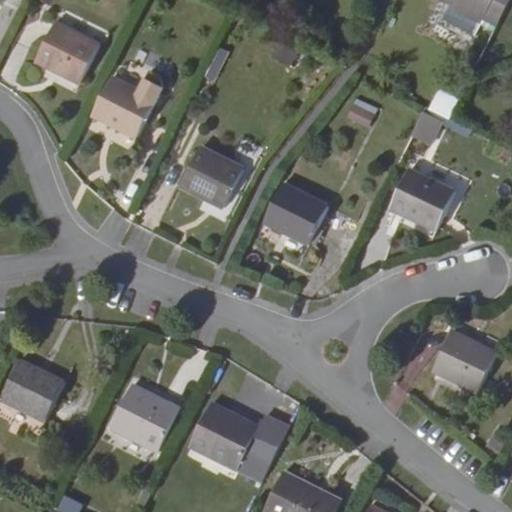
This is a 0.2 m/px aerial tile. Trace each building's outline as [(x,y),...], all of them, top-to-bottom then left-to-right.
[(442,0),(451,4),(449,8),(480,24),(482,20),(496,28),(510,0),(442,0)] [(480,24),(449,8),(442,22),(473,38),(480,24)] [(98,45),(54,22),(34,60),(78,83),(98,45)] [(292,69),(300,54),(278,43),(270,59),(292,69)] [(156,100),(112,76),(92,114),(137,138),(156,100)] [(455,109),(437,100),(431,112),(449,121),(455,109)] [(374,115),(353,104),(347,117),(368,128),(374,115)] [(421,113),(411,138),(431,146),(441,121),(421,113)] [(429,157),(431,145),(409,142),(408,154),(429,157)] [(242,172),(199,149),(179,187),(222,210),(242,172)] [(453,193),(408,171),(390,208),(435,230),(453,193)] [(331,209),(286,186),(265,225),(311,248),(331,209)] [(495,355),(450,333),(431,372),(477,395),(495,355)] [(62,385),(19,364),(0,401),(43,423),(62,385)] [(177,412),(128,388),(107,429),(156,454),(177,412)] [(257,429),(209,405),(187,448),(234,472),(257,429)] [(336,511),(340,505),(281,476),(262,511),(336,511)] [(56,511),(78,511),(82,505),(62,497),(56,511)]
